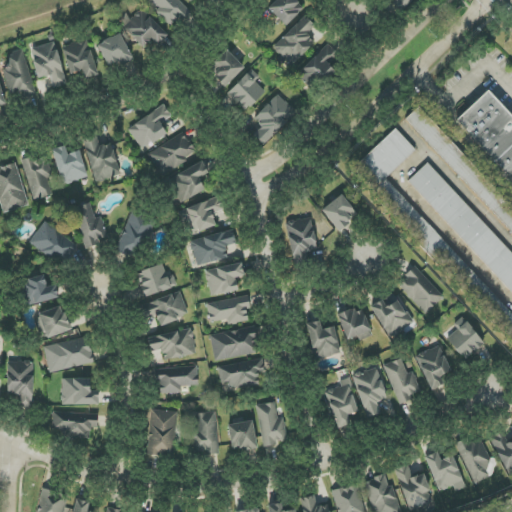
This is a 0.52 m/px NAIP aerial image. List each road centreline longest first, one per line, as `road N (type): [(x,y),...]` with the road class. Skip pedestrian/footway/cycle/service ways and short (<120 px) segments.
road 1 (residential): [(0,436),(119,478),(227,481),(380,444),(487,390)]
road 2 (residential): [(179,67),(243,179),(326,459)]
road 3 (residential): [(0,128),(179,67),(241,0),(363,13)]
road 4 (residential): [(250,201),(318,163),(489,0)]
road 5 (residential): [(439,0),(296,147),(243,179)]
road 6 (residential): [(119,478),(124,372),(100,289)]
